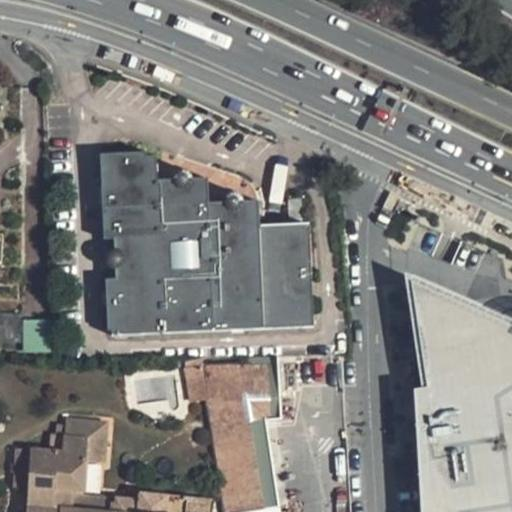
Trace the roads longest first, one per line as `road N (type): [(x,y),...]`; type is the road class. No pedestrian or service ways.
road 1 (residential): [(0,18),(111,47),(363,157)]
road 2 (unclassified): [(377,511),(363,157)]
road 3 (primary): [(121,0),(396,122)]
road 4 (residential): [(363,157),(511,227)]
road 5 (primary): [(511,120),(381,54)]
road 6 (primary): [(511,102),(381,54)]
road 7 (primary): [(396,122),(511,187)]
road 8 (primary): [(381,54),(267,0)]
road 9 (primary): [(396,122),(511,168)]
